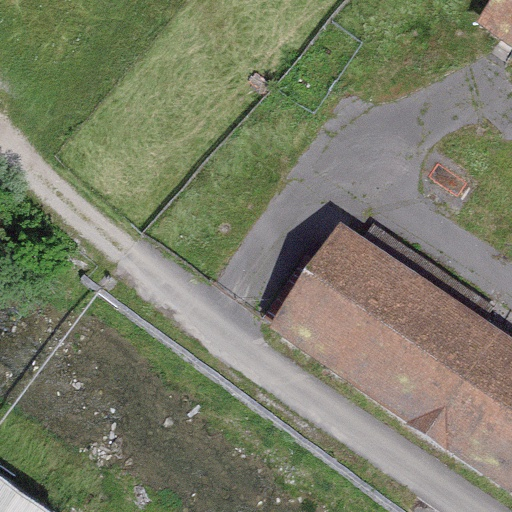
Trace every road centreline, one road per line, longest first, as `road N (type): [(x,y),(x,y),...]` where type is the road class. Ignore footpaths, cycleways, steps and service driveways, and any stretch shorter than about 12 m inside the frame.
road 1 (unclassified): [(131,255),(308,395),(484,511)]
road 2 (track): [(0,143),(131,255)]
